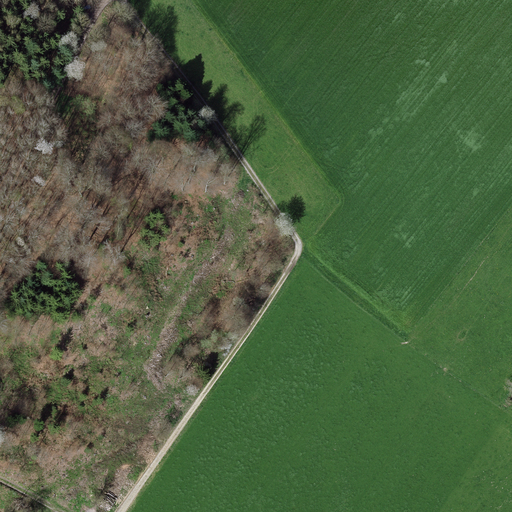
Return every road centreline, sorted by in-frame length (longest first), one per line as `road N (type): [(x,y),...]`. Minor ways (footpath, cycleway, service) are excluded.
road 1 (track): [(121,0),(216,121),(298,246),(122,511)]
road 2 (track): [(0,192),(107,0)]
